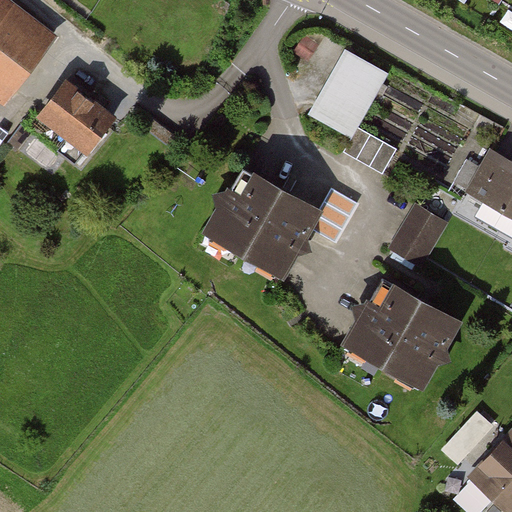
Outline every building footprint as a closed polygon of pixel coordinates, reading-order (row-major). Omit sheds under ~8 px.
[(53,34),(8,0),(0,0),(0,79),(12,89),(53,34)] [(385,75),(348,56),(317,114),(355,134),(346,152),(385,173),(398,147),(359,127),(385,75)] [(67,83),(42,116),(70,138),(60,151),(78,164),(113,117),(67,83)] [(496,122),(463,105),(456,118),(488,136),(496,122)] [(31,133),(22,126),(8,144),(17,150),(31,133)] [(511,162),(493,152),(472,189),(511,210),(511,162)] [(246,156),(204,221),(284,273),(326,208),(246,156)] [(443,223),(418,208),(395,247),(420,262),(443,223)] [(384,282),(351,338),(425,381),(458,325),(384,282)] [(466,425),(443,450),(458,463),(481,439),(466,425)] [(511,511),(511,435),(469,481),(490,501),(494,496),(511,511)]
